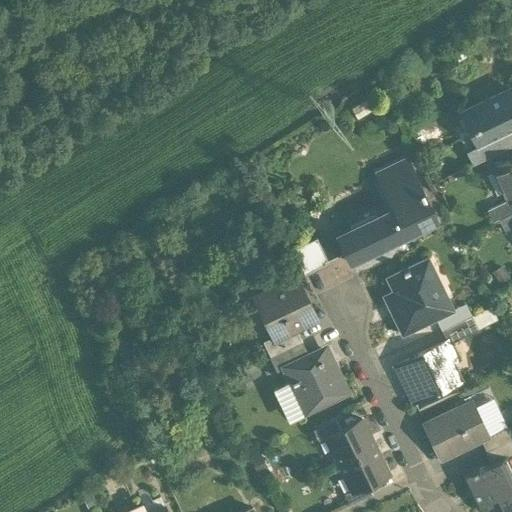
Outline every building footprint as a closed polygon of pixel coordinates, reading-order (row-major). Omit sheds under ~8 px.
[(511,91),(511,90),(465,113),(480,145),(481,146),(505,134),(511,130),(511,91)] [(505,134),(481,146),(480,145),(466,152),(473,165),(511,146),(505,134)] [(511,159),(492,169),(508,202),(508,203),(511,200),(511,159)] [(404,208),(339,239),(351,263),(390,244),(390,242),(434,220),(424,199),(425,198),(422,193),(421,194),(405,161),(377,175),(386,194),(395,190),(404,208)] [(508,202),(488,211),(493,223),(499,220),(511,213),(511,200),(508,203),(508,202)] [(511,213),(499,220),(506,234),(511,230),(511,213)] [(316,239),(292,250),(304,275),(328,263),(316,239)] [(421,261),(388,278),(394,292),(385,297),(404,334),(435,318),(453,310),(444,292),(438,295),(421,261)] [(292,283),(244,306),(262,343),(293,328),(293,329),(311,320),(292,283)] [(453,310),(435,318),(441,331),(470,317),(464,304),(453,310)] [(470,317),(441,331),(447,342),(449,341),(450,344),(477,331),(470,317)] [(293,328),(262,343),(269,358),(300,343),(293,329),(293,328)] [(447,342),(394,367),(411,402),(452,383),(443,365),(457,358),(450,344),(449,341),(447,342)] [(300,343),(269,358),(276,372),(284,368),(283,366),(307,354),(302,343),(300,343)] [(328,367),(319,349),(307,354),(283,366),(284,368),(293,385),(296,383),(310,412),(348,393),(333,364),(328,367)] [(467,398),(422,420),(440,457),(479,438),(485,435),(467,398)] [(335,421),(314,431),(319,442),(325,439),(325,438),(340,431),(335,421)] [(340,431),(325,438),(325,439),(351,491),(351,492),(366,484),(387,474),(361,421),(340,431)] [(485,435),(479,438),(486,451),(505,442),(498,429),(485,435)] [(505,442),(486,451),(492,464),(501,460),(511,455),(505,442)] [(492,464),(463,478),(477,507),(494,499),(511,489),(511,483),(501,460),(492,464)] [(366,484),(351,492),(351,491),(344,494),(349,504),(370,494),(366,484)] [(511,511),(511,489),(494,499),(500,511),(511,511)]
